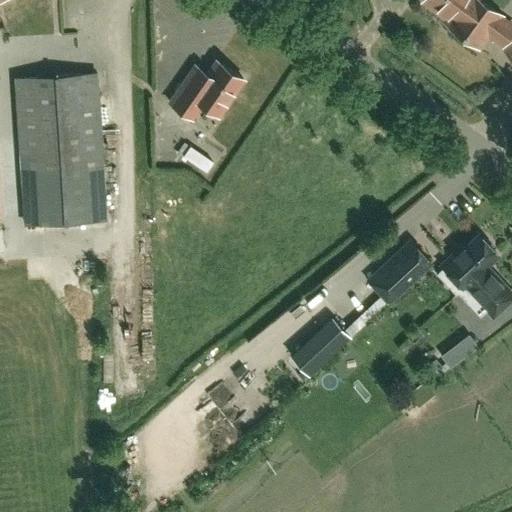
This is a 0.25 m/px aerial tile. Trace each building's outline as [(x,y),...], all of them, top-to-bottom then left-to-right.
[(423,0),(423,1),(447,18),(444,21),(478,46),(487,33),(502,44),(511,30),(511,25),(499,16),(500,15),(480,0),(423,0)] [(511,41),(502,50),(511,61),(511,41)] [(195,65),(184,80),(169,102),(191,117),(201,103),(218,114),(243,78),(216,60),(206,73),(195,65)] [(94,73),(15,77),(23,224),(102,220),(94,73)] [(213,170),(228,155),(215,143),(201,159),(213,170)] [(454,294),(456,292),(484,266),(496,256),(491,250),(491,246),(484,238),(480,238),(477,235),(454,255),(452,253),(440,264),(442,266),(435,273),(447,286),(449,284),(455,291),(453,293),(454,294)] [(368,279),(387,300),(428,262),(408,241),(368,279)] [(484,266),(456,292),(478,316),(485,309),(491,315),(511,296),(484,266)] [(331,317),(320,326),(339,347),(350,337),(331,317)] [(447,366),(463,354),(455,342),(438,355),(447,366)] [(210,392),(235,423),(250,410),(225,380),(210,392)]
